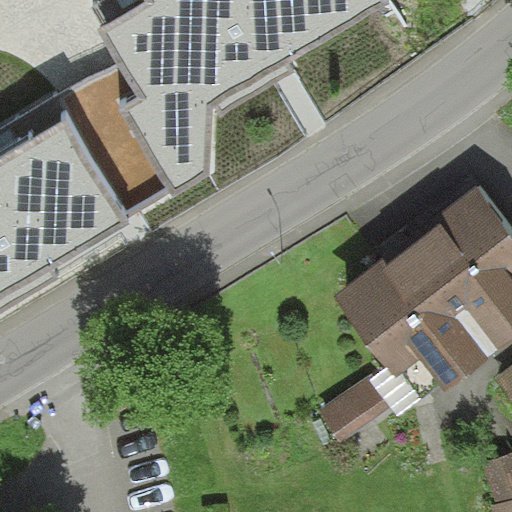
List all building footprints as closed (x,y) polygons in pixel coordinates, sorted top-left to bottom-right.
[(128,0),(101,16),(142,88),(124,99),(152,147),(171,181),(206,160),(212,96),(377,0),(128,0)] [(105,67),(62,92),(109,172),(152,147),(124,99),(105,67)] [(0,284),(125,211),(65,111),(0,149),(0,284)] [(511,219),(479,178),(347,281),(422,377),(511,306),(511,219)] [(511,361),(498,372),(511,390),(511,361)] [(324,409),(337,433),(391,403),(378,380),(324,409)] [(511,511),(511,452),(487,459),(500,511),(511,511)]
